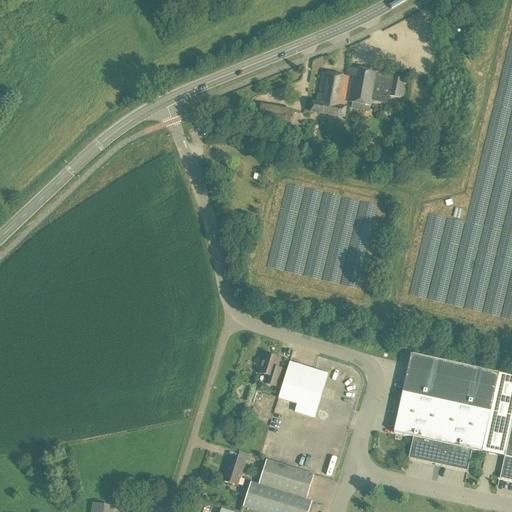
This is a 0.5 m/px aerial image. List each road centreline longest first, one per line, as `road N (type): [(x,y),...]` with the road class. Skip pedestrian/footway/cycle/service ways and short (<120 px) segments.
road 1 (unclassified): [(351,471),(369,407),(363,362),(232,317),(198,182),(166,101)]
road 2 (tertiary): [(166,101),(397,0)]
road 3 (tertiary): [(0,240),(121,126),(166,101)]
road 4 (unclassified): [(511,506),(351,471)]
